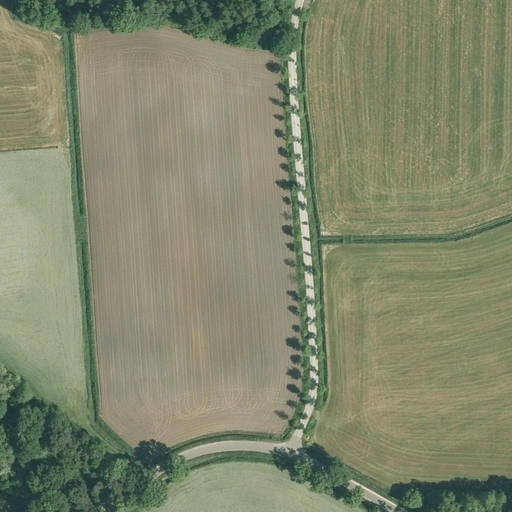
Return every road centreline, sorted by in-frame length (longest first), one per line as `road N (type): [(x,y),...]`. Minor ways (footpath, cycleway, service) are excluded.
road 1 (track): [(290,454),(314,395),(291,66),(300,0)]
road 2 (unclassified): [(105,511),(166,465),(225,445),(290,454),(399,511)]
